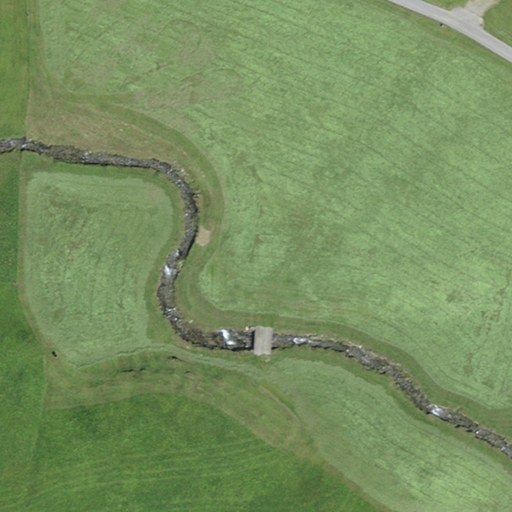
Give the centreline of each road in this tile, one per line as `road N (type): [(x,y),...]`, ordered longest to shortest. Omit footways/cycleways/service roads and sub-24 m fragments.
road 1 (track): [(462,24),(354,126),(287,219),(262,359),(334,451),(329,500),(318,511)]
road 2 (unclassified): [(405,0),(511,54)]
